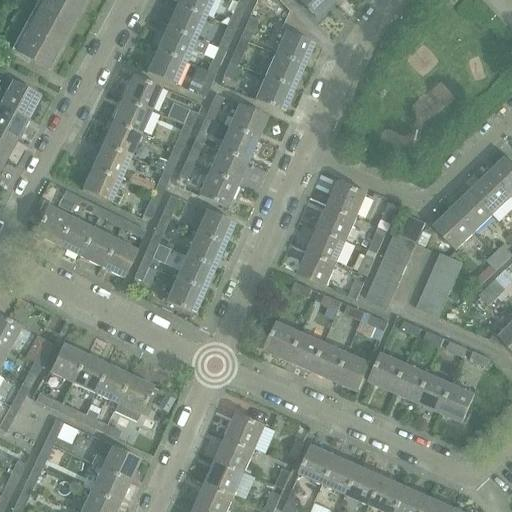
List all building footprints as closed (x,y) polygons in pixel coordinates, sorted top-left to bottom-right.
[(45,0),(17,54),(49,71),(57,55),(53,53),(59,42),(63,45),(71,29),(67,27),(73,16),(77,18),(85,3),(81,1),(81,0),(45,0)] [(180,0),(178,5),(205,17),(212,0),(180,0)] [(334,1),(333,0),(299,0),(316,17),(334,1)] [(246,7),(237,3),(227,26),(235,30),(246,7)] [(168,27),(195,40),(205,17),(178,5),(168,27)] [(239,39),(248,43),(258,21),(249,17),(239,39)] [(235,30),(227,26),(217,49),(225,53),(235,30)] [(168,27),(158,50),(185,63),(191,50),(202,55),(207,45),(195,40),(168,27)] [(275,55),(303,67),(313,44),(285,32),(275,55)] [(248,43),(239,39),(229,62),(238,66),(248,43)] [(225,53),(217,49),(207,72),(215,76),(225,53)] [(185,63),(158,50),(148,73),(175,85),(185,63)] [(303,67),(275,55),(265,78),(293,90),(303,67)] [(238,66),(229,62),(219,86),(228,90),(238,66)] [(195,78),(192,85),(200,88),(197,95),(205,98),(215,76),(207,72),(199,69),(195,78)] [(123,100),(151,112),(161,89),(133,77),(123,100)] [(293,90),(265,78),(255,101),(283,113),(293,90)] [(28,119),(40,97),(12,82),(0,104),(28,119)] [(204,118),(213,121),(223,99),(214,95),(204,118)] [(151,112),(123,100),(113,123),(141,135),(151,112)] [(0,104),(0,131),(16,140),(28,119),(0,104)] [(229,128),(257,141),(267,117),(239,105),(229,128)] [(183,126),(191,130),(197,116),(189,112),(183,126)] [(213,121),(204,118),(194,140),(203,144),(213,121)] [(113,123),(103,146),(131,158),(137,144),(142,146),(146,137),(141,135),(113,123)] [(191,130),(183,126),(173,149),(181,153),(191,130)] [(257,141),(229,128),(219,151),(247,163),(257,141)] [(0,159),(5,162),(16,140),(0,131),(0,159)] [(203,144),(194,140),(184,163),(193,167),(203,144)] [(131,158),(103,146),(93,168),(121,181),(131,158)] [(181,153),(173,149),(166,163),(162,172),(171,175),(181,153)] [(247,163),(219,151),(209,174),(237,186),(247,163)] [(488,176),(511,199),(511,197),(511,164),(506,158),(488,176)] [(158,159),(154,168),(162,172),(166,163),(158,159)] [(193,167),(184,163),(178,178),(186,182),(193,167)] [(121,181),(93,168),(83,191),(110,204),(121,181)] [(171,175),(162,172),(152,195),(161,198),(171,175)] [(237,186),(209,174),(199,197),(227,209),(237,186)] [(131,176),(128,184),(150,194),(153,186),(131,176)] [(488,176),(470,194),(492,217),(499,223),(511,210),(511,200),(511,199),(488,176)] [(329,206),(357,218),(368,195),(339,183),(329,206)] [(76,207),(80,199),(65,192),(61,200),(76,207)] [(492,217),(470,194),(452,212),(474,235),(492,217)] [(161,198),(152,195),(142,217),(151,221),(161,198)] [(159,220),(168,224),(178,200),(169,196),(159,220)] [(98,218),(102,210),(80,199),(76,207),(98,218)] [(379,228),(388,231),(398,208),(389,205),(379,228)] [(357,218),(329,206),(319,230),(347,242),(357,218)] [(56,246),(70,219),(47,208),(33,235),(56,246)] [(102,210),(98,218),(121,230),(125,221),(102,210)] [(196,234),(224,247),(234,224),(206,211),(196,234)] [(474,235),(452,212),(434,229),(456,252),(474,235)] [(400,238),(418,246),(418,245),(420,241),(424,230),(426,226),(408,218),(400,238)] [(70,219),(56,246),(78,258),(92,230),(70,219)] [(180,229),(168,224),(159,220),(150,242),(158,245),(163,236),(174,241),(180,229)] [(125,221),(121,230),(141,240),(145,231),(125,221)] [(388,231),(379,228),(368,252),(377,255),(388,231)] [(92,230),(78,258),(101,269),(115,242),(92,230)] [(309,253),(337,266),(347,242),(319,230),(309,253)] [(420,241),(418,245),(425,248),(432,233),(424,230),(420,241)] [(224,247),(196,234),(186,257),(214,270),(224,247)] [(418,246),(400,238),(396,236),(391,247),(413,257),(418,246)] [(115,242),(101,269),(123,280),(137,253),(115,242)] [(140,264),(149,268),(158,245),(150,242),(140,264)] [(494,255),(504,265),(511,257),(511,255),(503,246),(494,255)] [(413,257),(391,247),(386,258),(408,268),(413,257)] [(377,255),(368,252),(358,275),(367,278),(377,255)] [(337,266),(309,253),(299,277),(327,289),(337,266)] [(504,265),(494,255),(486,263),(496,273),(504,265)] [(437,267),(459,277),(464,266),(441,256),(437,267)] [(176,281),(204,293),(214,270),(186,257),(176,281)] [(408,268),(386,258),(381,269),(403,279),(408,268)] [(149,268),(140,264),(134,279),(142,283),(149,268)] [(432,278),(454,288),(459,277),(437,267),(432,278)] [(403,279),(381,269),(376,280),(398,290),(403,279)] [(449,299),(451,294),(454,288),(432,278),(427,289),(449,299)] [(398,290),(376,280),(371,291),(393,301),(398,290)] [(204,293),(176,281),(166,304),(194,316),(204,293)] [(357,302),(359,299),(364,285),(355,281),(348,299),(357,302)] [(487,289),(497,300),(506,291),(495,281),(487,289)] [(310,301),(314,292),(297,284),(293,293),(310,301)] [(444,310),(447,302),(449,299),(427,289),(422,300),(444,310)] [(497,300),(487,289),(479,297),(490,308),(497,300)] [(367,302),(389,312),(393,301),(371,291),(367,302)] [(342,304),(325,296),(321,305),(338,313),(342,304)] [(20,300),(16,307),(24,311),(28,304),(20,300)] [(439,321),(443,313),(444,310),(422,300),(417,311),(439,321)] [(348,307),(344,315),(361,323),(365,314),(348,307)] [(451,315),(447,324),(453,327),(457,318),(451,315)] [(0,345),(8,350),(20,328),(0,317),(0,345)] [(384,333),(388,325),(371,317),(367,326),(384,333)] [(417,339),(421,331),(404,323),(400,332),(417,339)] [(289,363),(301,334),(278,324),(266,353),(289,363)] [(511,325),(498,339),(511,353),(511,325)] [(312,373),(325,345),(301,334),(289,363),(312,373)] [(440,349),(444,341),(427,334),(423,342),(440,349)] [(463,359),(467,351),(450,344),(446,352),(463,359)] [(0,365),(8,350),(0,345),(0,365)] [(325,345),(312,373),(335,383),(348,355),(325,345)] [(72,384),(85,356),(62,346),(49,374),(72,384)] [(33,364),(41,368),(48,355),(40,351),(33,364)] [(486,369),(490,361),(473,354),(470,362),(486,369)] [(348,355),(335,383),(358,393),(371,365),(348,355)] [(392,394),(405,365),(381,355),(369,383),(392,394)] [(85,356),(72,384),(95,395),(108,367),(85,356)] [(41,368),(33,364),(22,386),(30,390),(41,368)] [(416,404),(428,376),(405,365),(392,394),(416,404)] [(108,367),(95,395),(117,405),(130,377),(108,367)] [(428,376),(416,404),(439,414),(452,386),(428,376)] [(130,377),(117,405),(113,413),(136,423),(139,416),(140,416),(153,388),(130,377)] [(22,386),(10,408),(18,412),(30,390),(22,386)] [(452,386),(439,414),(463,425),(475,396),(452,386)] [(59,414),(62,405),(39,394),(35,403),(59,414)] [(164,395),(158,408),(168,413),(175,399),(164,395)] [(62,405),(59,414),(82,425),(86,416),(62,405)] [(0,431),(6,435),(18,412),(10,408),(0,426),(0,431)] [(227,438),(255,450),(266,427),(237,414),(227,438)] [(86,416),(82,425),(103,435),(107,426),(86,416)] [(44,444),(52,448),(63,425),(55,421),(44,444)] [(107,426),(103,435),(117,441),(121,433),(107,426)] [(217,461),(245,474),(255,450),(227,438),(217,461)] [(297,461),(305,444),(296,440),(288,457),(297,461)] [(52,448),(44,444),(33,466),(42,470),(52,448)] [(91,465),(100,470),(129,483),(139,460),(111,447),(105,461),(95,456),(91,465)] [(323,486),(336,457),(312,447),(300,476),(323,486)] [(347,496),(359,468),(336,457),(323,486),(347,496)] [(206,484),(235,497),(245,474),(217,461),(206,484)] [(16,462),(10,475),(18,480),(25,465),(16,462)] [(42,470),(33,466),(23,489),(31,493),(42,470)] [(370,507),(383,478),(359,468),(347,496),(370,507)] [(90,493),(118,506),(129,483),(100,470),(90,493)] [(282,471),(276,488),(284,491),(291,474),(282,471)] [(10,475),(0,496),(0,498),(8,503),(18,480),(10,475)] [(382,511),(395,511),(406,489),(383,478),(370,507),(382,511)] [(196,507),(207,511),(228,511),(235,497),(206,484),(196,507)] [(12,511),(14,511),(22,511),(31,493),(23,489),(12,511)] [(406,489),(395,511),(423,511),(429,499),(406,489)] [(80,511),(115,511),(118,506),(90,493),(80,511)] [(281,497),(272,494),(267,508),(276,511),(281,497)] [(451,511),(453,509),(429,499),(423,511),(451,511)]
